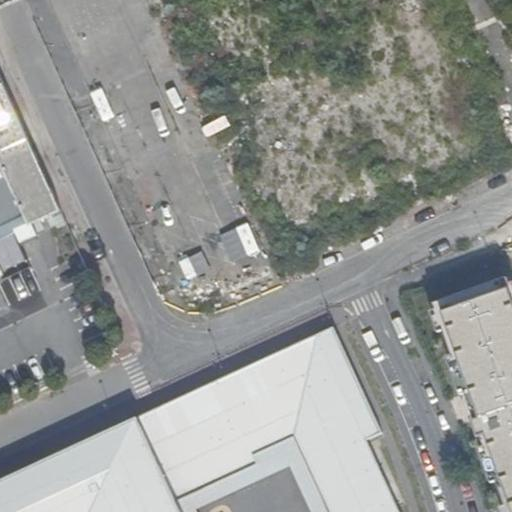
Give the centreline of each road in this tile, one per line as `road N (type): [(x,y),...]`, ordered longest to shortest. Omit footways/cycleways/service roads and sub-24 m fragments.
road 1 (unclassified): [(350,283),(0,443)]
road 2 (residential): [(350,283),(390,340),(437,445),(456,511)]
road 3 (unclassified): [(511,208),(350,283)]
